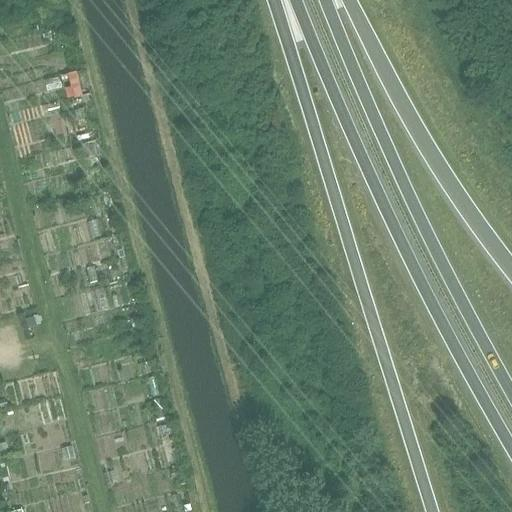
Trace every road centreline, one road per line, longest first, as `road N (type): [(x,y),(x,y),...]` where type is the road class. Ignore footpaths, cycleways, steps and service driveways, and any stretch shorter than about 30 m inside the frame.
road 1 (trunk): [(276,0),(432,511)]
road 2 (trunk): [(296,0),(373,181),(511,449)]
road 3 (trunk): [(511,395),(455,291),(325,0)]
road 4 (trunk): [(511,276),(446,190),(346,0)]
